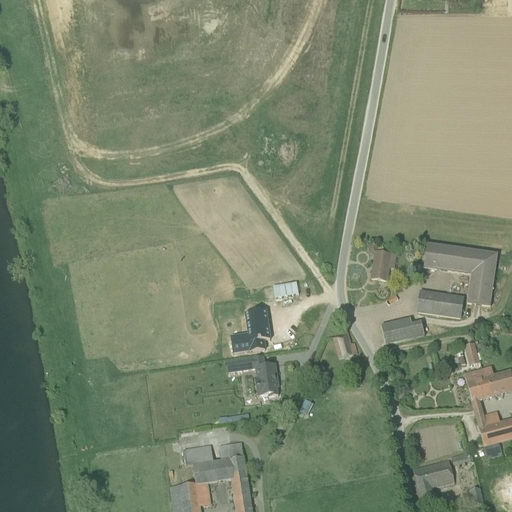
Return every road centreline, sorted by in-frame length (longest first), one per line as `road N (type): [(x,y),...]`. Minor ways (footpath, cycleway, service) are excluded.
road 1 (unclassified): [(414,511),(390,403),(339,292),(390,0)]
road 2 (track): [(243,175),(340,303)]
